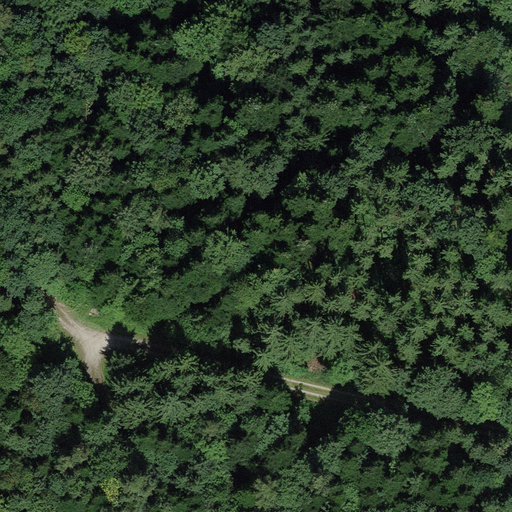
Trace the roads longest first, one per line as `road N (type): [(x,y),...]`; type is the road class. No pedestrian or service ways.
road 1 (track): [(511,437),(102,344)]
road 2 (track): [(0,246),(65,325),(102,344)]
